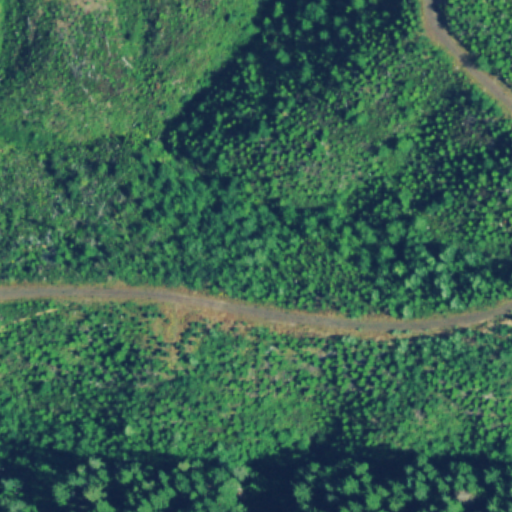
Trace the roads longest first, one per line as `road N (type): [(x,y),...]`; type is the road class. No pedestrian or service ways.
road 1 (track): [(511,308),(432,333),(0,290)]
road 2 (track): [(422,0),(421,41),(511,117)]
